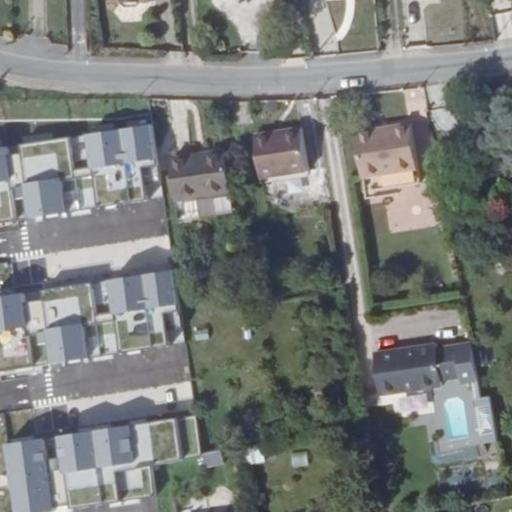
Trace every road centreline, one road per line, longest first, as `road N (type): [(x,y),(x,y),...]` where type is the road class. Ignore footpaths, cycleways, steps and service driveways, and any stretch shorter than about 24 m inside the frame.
road 1 (residential): [(0,64),(94,77),(320,78),(511,53)]
road 2 (unknown): [(311,0),(365,358)]
